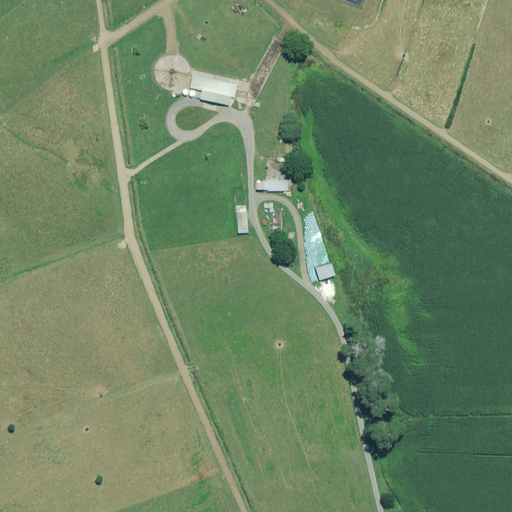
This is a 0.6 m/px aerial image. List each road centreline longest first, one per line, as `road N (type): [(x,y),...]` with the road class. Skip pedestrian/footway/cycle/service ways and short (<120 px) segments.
road 1 (track): [(100,0),(131,232),(249,511)]
road 2 (track): [(265,0),(321,50),(511,179)]
